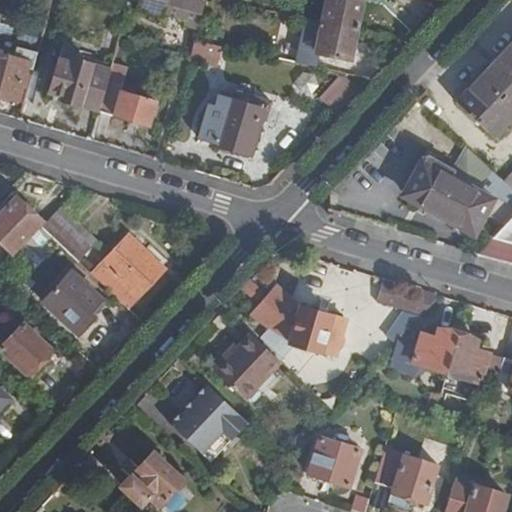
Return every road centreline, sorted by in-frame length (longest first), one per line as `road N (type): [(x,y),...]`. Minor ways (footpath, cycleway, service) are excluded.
road 1 (residential): [(3,511),(272,219)]
road 2 (residential): [(272,219),(477,0)]
road 3 (residential): [(272,219),(0,138)]
road 4 (residential): [(511,293),(272,219)]
